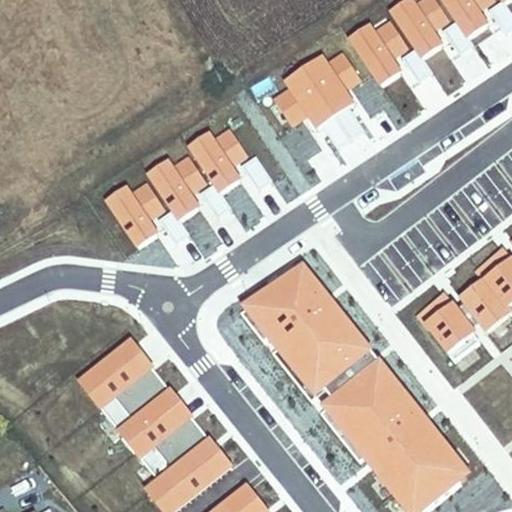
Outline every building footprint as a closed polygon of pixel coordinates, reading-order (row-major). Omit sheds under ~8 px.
[(418,1),(401,12),(428,53),(445,42),(436,28),(450,18),(438,0),(429,0),(421,5),(418,1)] [(449,0),(473,36),(490,25),(481,11),(496,1),(494,0),(449,0)] [(511,12),(507,5),(494,13),(507,34),(511,30),(511,12)] [(461,25),(448,33),(461,54),(474,46),(461,25)] [(375,31),(358,42),(384,83),(402,72),(392,58),(407,48),(393,26),(378,35),(375,31)] [(420,53),(407,61),(420,82),(433,74),(420,53)] [(289,90),(274,100),(293,129),(308,119),(318,134),(361,107),(352,91),(362,84),(344,56),(329,65),(326,61),(287,86),(289,90)] [(130,191),(107,206),(139,254),(166,236),(158,223),(172,214),(180,226),(209,208),(201,196),(213,188),(221,200),(246,184),(238,171),(253,162),(233,132),(217,143),(213,137),(189,152),(193,158),(177,169),(173,163),(148,179),(151,184),(133,196),(130,191)] [(511,266),(490,283),(497,292),(488,299),(480,289),(467,300),(474,309),(463,317),(457,309),(433,327),(458,361),(482,343),(474,332),(485,323),(491,331),(511,314),(511,266)] [(432,511),(475,478),(306,275),(249,322),(405,511),(432,511)] [(267,511),(132,345),(81,386),(158,480),(146,489),(164,511),(182,511),(183,511),(267,511)]
